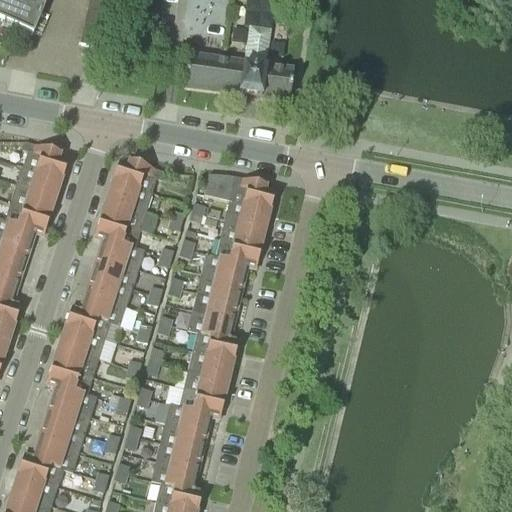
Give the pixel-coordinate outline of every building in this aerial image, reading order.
[(0,0),(0,24),(31,37),(43,8),(31,2),(31,0),(0,0)] [(113,0),(90,0),(80,47),(102,51),(113,0)] [(264,72),(271,33),(248,29),(241,69),(187,61),(182,92),(288,107),(292,77),(264,72)] [(27,155),(22,170),(61,183),(67,164),(58,161),(60,157),(24,146),(0,145),(0,152),(22,154),(27,155)] [(112,184),(151,197),(155,182),(160,184),(162,176),(128,165),(127,168),(118,165),(112,184)] [(61,183),(22,170),(16,189),(55,202),(61,183)] [(203,198),(229,204),(269,214),(274,195),(264,193),(265,189),(226,180),(207,179),(203,198)] [(105,203),(145,216),(151,197),(112,184),(105,203)] [(55,202),(16,189),(10,208),(49,220),(55,202)] [(99,221),(139,234),(145,216),(105,203),(99,221)] [(225,224),(265,233),(269,214),(229,204),(225,224)] [(193,207),(191,216),(203,219),(205,210),(193,207)] [(43,239),(49,220),(10,208),(5,224),(4,226),(34,235),(34,236),(43,239)] [(172,215),(169,224),(180,227),(183,218),(172,215)] [(203,219),(191,216),(188,224),(200,227),(203,219)] [(202,228),(214,231),(216,224),(204,220),(202,228)] [(93,240),(102,243),(133,253),(139,234),(99,221),(93,240)] [(0,244),(28,254),(34,236),(34,235),(4,226),(5,224),(0,222),(0,244)] [(180,227),(169,224),(167,232),(178,235),(180,227)] [(220,243),(260,253),(265,233),(225,224),(220,243)] [(96,261),(136,274),(141,256),(133,253),(102,243),(96,261)] [(183,243),(180,252),(191,255),(194,246),(183,243)] [(215,262),(246,269),(255,272),(260,253),(220,243),(215,262)] [(28,254),(0,244),(0,264),(22,272),(28,254)] [(161,251),(159,260),(170,263),(173,254),(161,251)] [(191,255),(180,252),(178,260),(189,263),(191,255)] [(170,263),(159,260),(156,268),(168,271),(170,263)] [(201,278),(241,288),(246,269),(215,262),(206,260),(201,278)] [(90,279),(130,292),(136,274),(96,261),(90,279)] [(22,272),(0,264),(0,284),(17,290),(22,272)] [(197,297),(237,306),(241,288),(201,278),(197,297)] [(85,297),(124,310),(130,292),(90,279),(85,297)] [(172,282),(170,290),(180,293),(183,285),(172,282)] [(11,308),(17,290),(0,284),(0,305),(10,309),(11,308)] [(151,290),(148,299),(159,302),(161,293),(151,290)] [(180,293),(170,290),(167,298),(178,301),(180,293)] [(79,315),(109,325),(118,328),(124,310),(85,297),(79,315)] [(192,315),(232,325),(237,306),(197,297),(192,315)] [(159,302),(148,299),(146,307),(157,310),(159,302)] [(0,324),(14,329),(20,310),(11,308),(10,309),(0,305),(0,324)] [(64,331),(103,344),(109,325),(79,315),(70,312),(64,331)] [(188,334),(197,336),(228,343),(232,325),(192,315),(188,334)] [(161,320),(159,329),(169,332),(172,324),(161,320)] [(14,329),(0,324),(0,345),(8,348),(14,329)] [(140,327),(137,336),(149,339),(151,330),(140,327)] [(169,332),(159,329),(156,337),(167,340),(169,332)] [(58,350),(97,362),(103,344),(64,331),(58,350)] [(149,339),(137,336),(135,344),(146,347),(149,339)] [(193,355),(233,365),(237,346),(228,343),(197,336),(193,355)] [(52,368),(91,381),(97,362),(58,350),(52,368)] [(151,352),(148,364),(159,367),(162,355),(151,352)] [(188,374),(228,384),(233,365),(193,355),(188,374)] [(129,364),(126,372),(138,376),(140,367),(129,364)] [(159,367),(148,364),(144,377),(155,380),(159,367)] [(46,387),(55,390),(85,400),(91,381),(52,368),(46,387)] [(138,376),(126,372),(124,381),(136,384),(138,376)] [(184,393),(224,403),(228,384),(188,374),(184,393)] [(49,408),(88,421),(94,403),(85,400),(55,390),(49,408)] [(140,391),(138,400),(149,403),(151,394),(140,391)] [(179,412),(210,420),(219,422),(224,403),(184,393),(179,412)] [(118,400),(116,409),(128,412),(130,403),(118,400)] [(149,403),(138,400),(135,408),(146,411),(149,403)] [(43,426),(82,439),(88,421),(49,408),(43,426)] [(128,412),(116,409),(113,417),(125,420),(128,412)] [(165,429),(205,438),(210,420),(179,412),(170,410),(165,429)] [(37,444),(76,457),(82,439),(43,426),(37,444)] [(130,429),(127,439),(138,442),(141,433),(130,429)] [(161,447),(201,457),(205,438),(165,429),(161,447)] [(108,438),(106,446),(117,450),(119,441),(108,438)] [(138,442),(127,439),(123,451),(134,454),(138,442)] [(31,462),(62,472),(70,475),(76,457),(37,444),(31,462)] [(117,450),(106,446),(103,455),(114,458),(117,450)] [(156,466),(196,475),(201,457),(161,447),(156,466)] [(17,478),(56,491),(62,472),(31,462),(23,459),(17,478)] [(152,484),(162,487),(192,494),(196,475),(156,466),(152,484)] [(118,468),(116,476),(127,479),(129,471),(118,468)] [(97,475),(94,485),(106,488),(108,479),(97,475)] [(127,479),(116,476),(113,485),(125,488),(127,479)] [(11,497),(50,510),(56,491),(17,478),(11,497)] [(106,488),(94,485),(92,492),(103,495),(106,488)] [(157,506),(182,511),(197,511),(201,496),(192,494),(162,487),(157,506)] [(5,511),(48,511),(50,510),(11,497),(5,511)]
